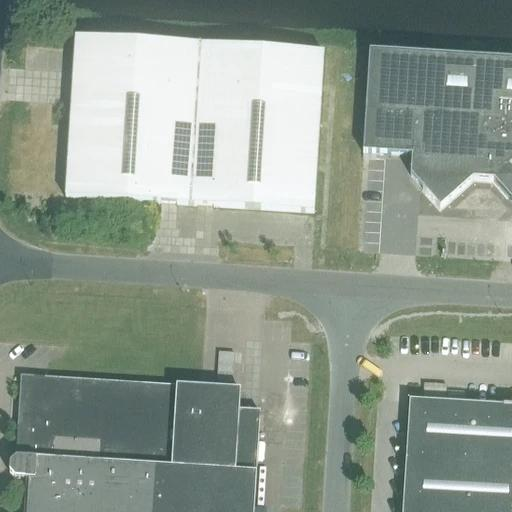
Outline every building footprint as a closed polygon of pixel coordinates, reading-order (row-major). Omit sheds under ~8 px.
[(176,207),(188,207),(198,48),(75,40),(71,106),(65,200),(176,207)] [(198,48),(188,207),(313,215),(323,55),(198,48)] [(511,63),(417,57),(369,54),(362,155),(411,158),(410,178),(439,211),(472,182),(493,183),(511,204),(511,63)] [(218,354),(217,381),(232,382),(234,355),(218,354)] [(253,511),(260,415),(239,414),(240,393),(45,381),(21,379),(15,461),(10,467),(9,475),(15,482),(26,482),(24,511),(253,511)] [(403,511),(511,511),(511,409),(445,405),(446,388),(423,387),(422,404),(410,403),(403,511)]
